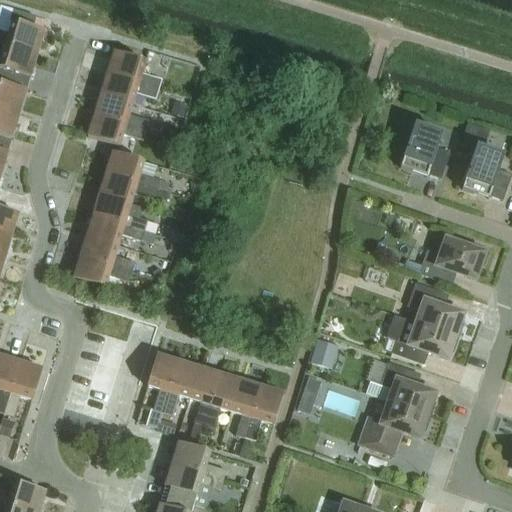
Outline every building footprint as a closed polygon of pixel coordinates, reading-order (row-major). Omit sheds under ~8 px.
[(0,41),(36,53),(42,31),(10,22),(7,33),(0,30),(0,41)] [(0,86),(23,94),(36,53),(0,41),(0,52),(1,53),(0,56),(0,86)] [(140,74),(144,62),(111,52),(104,73),(137,83),(156,89),(159,79),(140,74)] [(154,99),(156,89),(137,83),(104,73),(98,94),(131,104),(134,93),(154,99)] [(0,86),(0,109),(17,115),(23,94),(0,86)] [(128,114),(131,104),(98,94),(92,115),(124,125),(144,131),(147,120),(128,114)] [(174,104),(170,116),(181,119),(184,107),(174,104)] [(0,132),(11,136),(17,115),(0,109),(0,132)] [(141,140),(144,131),(124,125),(92,115),(85,136),(118,146),(122,135),(141,140)] [(169,128),(166,138),(174,141),(175,140),(178,130),(169,128)] [(440,141),(413,131),(400,170),(412,174),(413,172),(441,181),(450,155),(437,150),(440,141)] [(0,171),(11,136),(0,132),(0,171)] [(162,138),(159,148),(173,152),(176,142),(162,138)] [(138,174),(142,162),(111,153),(104,174),(156,190),(163,193),(166,183),(159,181),(138,174)] [(462,192),(474,196),(474,193),(502,203),(511,177),(498,172),(502,162),(475,153),(462,192)] [(153,200),(156,190),(104,174),(98,195),(130,205),(133,194),(153,200)] [(126,215),(130,205),(98,195),(92,216),(143,231),(146,221),(126,215)] [(0,233),(11,236),(17,215),(0,209),(0,233)] [(140,241),(143,231),(92,216),(86,236),(118,246),(121,235),(140,241)] [(0,255),(5,257),(11,236),(0,233),(0,255)] [(114,256),(118,246),(86,236),(79,257),(131,272),(134,262),(114,256)] [(422,268),(419,276),(444,285),(449,273),(475,282),(480,267),(483,268),(489,253),(469,246),(467,249),(445,242),(439,259),(427,254),(422,268)] [(128,282),(131,272),(79,257),(73,279),(105,288),(108,276),(128,282)] [(406,263),(403,271),(419,276),(422,268),(406,263)] [(161,270),(151,275),(155,283),(165,278),(161,270)] [(416,325),(458,340),(463,326),(460,325),(463,316),(437,307),(441,295),(416,287),(408,309),(420,313),(416,325)] [(396,343),(408,348),(416,325),(393,318),(386,340),(396,343)] [(453,354),(458,340),(416,325),(408,348),(396,343),(391,355),(416,364),(421,352),(447,362),(450,353),(453,354)] [(317,343),(310,365),(331,371),(338,349),(317,343)] [(161,413),(178,361),(156,355),(146,387),(158,390),(152,410),(161,413)] [(0,413),(4,415),(19,363),(0,356),(0,391),(0,392),(0,413)] [(178,361),(162,413),(171,416),(177,396),(188,400),(198,368),(178,361)] [(31,401),(41,369),(19,363),(4,415),(13,418),(19,397),(31,401)] [(383,378),(380,388),(392,392),(388,405),(430,419),(435,405),(432,404),(435,396),(409,387),(413,375),(388,366),(383,378)] [(203,426),(219,374),(198,368),(188,400),(199,403),(193,423),(203,426)] [(229,413),(239,380),(219,374),(203,426),(213,429),(219,409),(229,413)] [(244,439),(260,387),(239,380),(229,413),(240,416),(234,436),(244,439)] [(307,380),(302,396),(315,401),(320,385),(307,380)] [(271,425),(281,393),(260,387),(244,439),(254,442),(261,422),(271,425)] [(368,422),(359,447),(385,456),(386,455),(389,445),(394,432),(419,441),(422,432),(425,434),(430,419),(388,405),(380,426),(368,422)] [(156,430),(161,413),(152,410),(147,427),(156,430)] [(2,420),(0,427),(0,437),(9,440),(14,424),(2,420)] [(169,435),(172,424),(161,420),(157,432),(169,435)] [(203,426),(193,423),(189,437),(199,440),(203,426)] [(206,465),(210,454),(177,444),(171,466),(222,481),(225,471),(206,465)] [(219,491),(222,481),(171,466),(162,497),(194,506),(200,486),(219,491)] [(0,502),(31,511),(39,511),(46,493),(14,483),(10,495),(0,491),(0,502)] [(211,511),(194,506),(162,497),(156,511),(211,511)] [(31,511),(0,502),(0,511),(31,511)]
